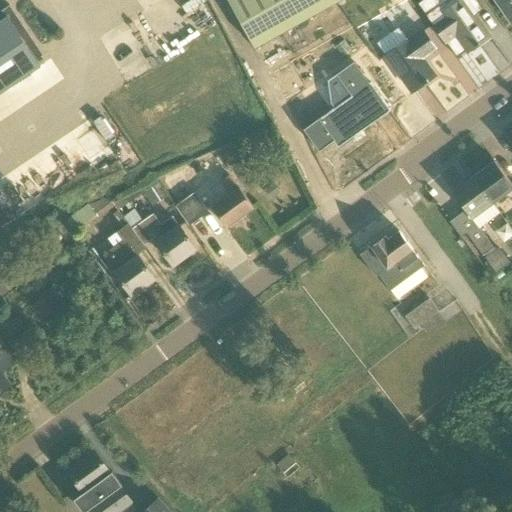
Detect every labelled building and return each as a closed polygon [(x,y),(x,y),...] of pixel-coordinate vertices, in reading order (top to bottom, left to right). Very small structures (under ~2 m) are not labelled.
[(260,0),(229,0),(256,48),(280,34),(260,0)] [(260,0),(280,34),(340,0),(260,0)] [(433,23),(446,42),(456,35),(469,53),(481,45),(479,43),(491,35),(465,0),(462,0),(444,13),(444,15),(433,23)] [(511,0),(495,0),(511,22),(511,21),(511,0)] [(43,55),(10,5),(0,11),(0,92),(41,65),(36,59),(43,55)] [(143,19),(102,42),(110,56),(151,33),(143,19)] [(436,49),(425,34),(422,30),(387,55),(412,91),(424,83),(425,85),(436,76),(423,59),(436,49)] [(95,70),(103,94),(124,87),(116,63),(95,70)] [(371,84),(370,85),(359,70),(349,78),(360,92),(321,120),(339,146),(390,110),(371,84)] [(52,118),(85,178),(121,159),(88,99),(52,118)] [(473,176),(493,203),(511,189),(511,183),(495,161),(473,176)] [(212,207),(227,227),(254,207),(231,175),(221,182),(231,194),(212,207)] [(500,213),(493,203),(473,176),(453,192),(477,225),(467,233),(485,256),(495,270),(509,259),(499,247),(496,249),(480,228),(500,213)] [(151,202),(166,192),(157,179),(142,189),(144,192),(151,202)] [(190,226),(209,212),(195,192),(176,206),(190,226)] [(115,206),(112,202),(108,197),(88,204),(66,220),(70,226),(76,234),(85,227),(115,206)] [(179,225),(173,217),(161,225),(153,213),(133,227),(145,244),(156,237),(158,240),(156,241),(174,265),(197,249),(179,225)] [(132,225),(131,226),(129,224),(109,239),(114,247),(104,255),(116,271),(115,271),(133,295),(156,279),(138,255),(137,255),(135,252),(145,244),(133,227),(132,225)] [(386,236),(361,254),(377,276),(380,274),(398,298),(428,275),(421,267),(425,264),(400,231),(388,239),(386,236)] [(0,287),(7,282),(9,281),(1,270),(0,270),(0,287)] [(59,306),(49,293),(34,305),(44,318),(59,306)] [(430,299),(406,316),(415,328),(422,324),(435,314),(439,311),(430,299)] [(440,322),(435,314),(422,324),(427,331),(440,322)] [(0,393),(13,385),(4,372),(18,361),(0,335),(0,393)] [(116,511),(131,501),(95,452),(69,471),(94,505),(90,508),(92,511),(116,511)] [(141,496),(128,511),(142,511),(150,504),(141,496)] [(169,511),(158,500),(144,511),(169,511)]
